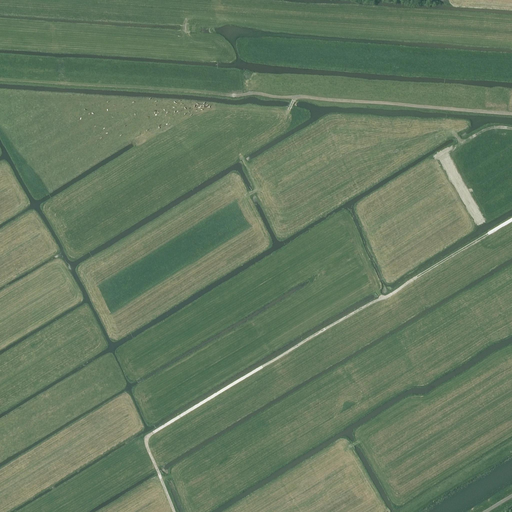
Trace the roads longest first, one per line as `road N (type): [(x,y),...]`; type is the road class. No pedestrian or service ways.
road 1 (track): [(0,80),(511,113)]
road 2 (track): [(511,219),(152,433),(149,452),(173,511)]
